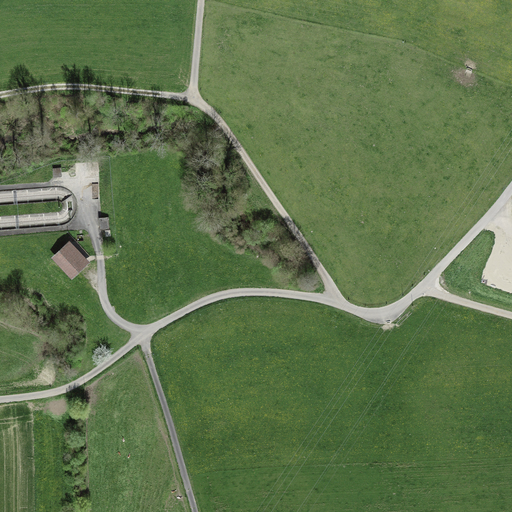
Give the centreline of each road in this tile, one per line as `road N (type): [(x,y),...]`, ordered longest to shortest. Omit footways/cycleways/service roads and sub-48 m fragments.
road 1 (unclassified): [(0,397),(71,384),(216,296),(254,291),(387,310),(420,288),(511,187)]
road 2 (track): [(201,0),(191,99),(227,131),(335,303)]
road 3 (track): [(0,94),(82,86),(191,99)]
road 4 (track): [(142,335),(195,511)]
